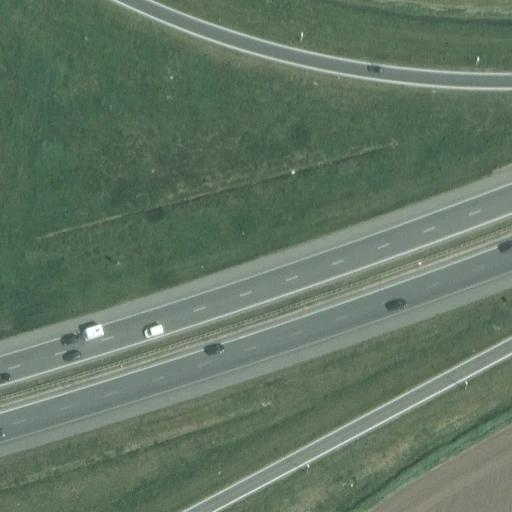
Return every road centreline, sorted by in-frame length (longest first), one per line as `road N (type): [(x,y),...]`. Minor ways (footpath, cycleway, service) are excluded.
road 1 (motorway): [(511,199),(316,272),(0,373)]
road 2 (motorway): [(0,426),(348,320),(511,258)]
road 3 (motorway): [(511,83),(296,59),(132,0)]
road 4 (motorway): [(203,511),(511,345)]
